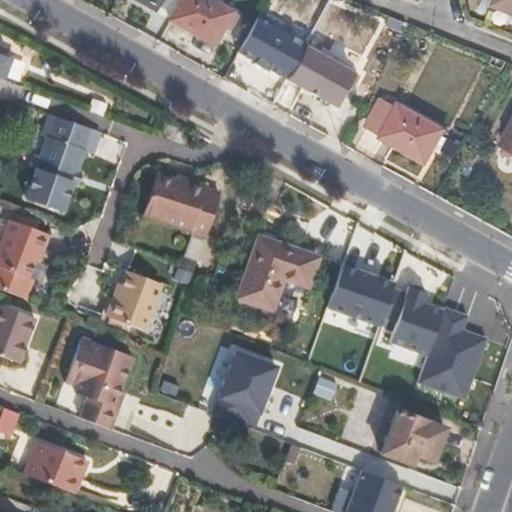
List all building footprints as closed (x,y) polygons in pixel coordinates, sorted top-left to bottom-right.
[(137,0),(159,11),(164,0),(137,0)] [(221,42),(238,11),(217,0),(166,0),(165,4),(181,13),(178,18),(221,42)] [(511,0),(494,0),(493,3),(511,11),(511,0)] [(254,56),(270,28),(255,18),(239,48),(254,56)] [(334,104),(353,70),(310,45),(292,79),(334,104)] [(427,161),(445,128),(400,103),(398,108),(382,99),(367,125),(383,134),(382,137),(427,161)] [(65,207),(85,147),(94,149),(101,129),(52,113),(46,133),(50,135),(31,195),(65,207)] [(511,123),(501,143),(511,150),(511,123)] [(204,232),(217,193),(204,189),(206,183),(180,175),(179,178),(157,171),(143,212),(204,232)] [(14,208),(12,215),(10,214),(0,238),(0,242),(32,256),(32,253),(39,256),(49,228),(35,224),(38,217),(14,208)] [(303,286),(313,257),(256,235),(233,296),(268,309),(279,278),(303,286)] [(26,271),(29,263),(32,256),(0,242),(0,289),(22,297),(31,273),(26,271)] [(343,266),(328,310),(377,327),(379,320),(390,289),(393,283),(343,266)] [(109,286),(117,289),(149,302),(157,279),(124,268),(120,281),(112,279),(109,286)] [(107,293),(109,293),(101,314),(138,329),(149,302),(117,289),(109,286),(107,293)] [(407,295),(390,289),(379,320),(396,326),(407,295)] [(389,343),(428,357),(445,310),(425,303),(428,296),(409,289),(407,295),(396,326),(389,343)] [(0,328),(23,338),(31,316),(0,305),(0,328)] [(467,398),(489,337),(465,329),(469,316),(446,307),(445,310),(428,357),(419,382),(467,398)] [(0,356),(15,362),(23,338),(0,328),(0,356)] [(77,336),(67,365),(61,382),(73,387),(71,393),(84,397),(77,417),(109,428),(123,391),(117,390),(129,355),(77,336)] [(238,352),(220,401),(263,416),(280,367),(238,352)] [(357,388),(345,433),(376,441),(388,397),(357,388)] [(194,444),(207,413),(190,406),(177,436),(194,444)] [(0,435),(7,439),(14,415),(0,409),(0,435)] [(428,462),(442,428),(392,409),(376,452),(406,463),(409,455),(428,462)] [(80,461),(34,442),(31,449),(20,476),(68,494),(80,461)] [(329,511),(394,511),(404,486),(346,466),(329,511)]
